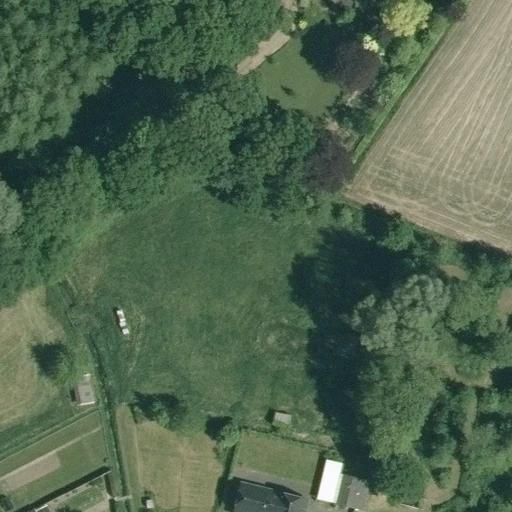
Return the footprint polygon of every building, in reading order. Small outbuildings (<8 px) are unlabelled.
[(275,0),(243,0),(253,23),(280,11),(275,0)] [(328,0),(333,4),(335,2),(348,11),(355,0),(328,0)] [(488,292),(471,287),(467,297),(485,303),(488,292)] [(474,314),(451,307),(447,323),(470,330),(474,314)] [(91,389),(89,375),(71,379),(76,406),(94,403),(91,389)] [(373,471),(375,460),(358,456),(355,468),(373,471)] [(336,501),(359,507),(366,480),(342,474),(336,501)] [(241,486),(234,511),(303,511),(306,502),(241,486)]
